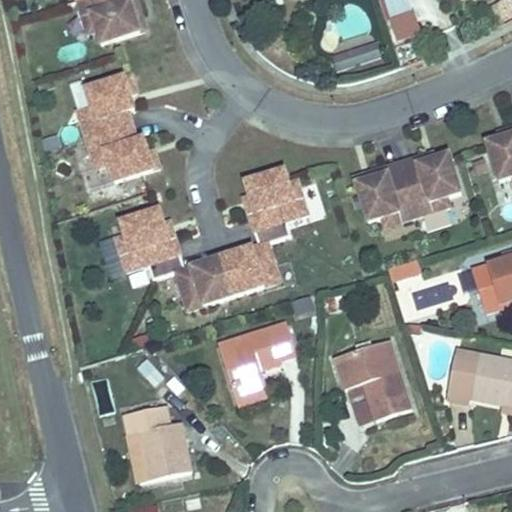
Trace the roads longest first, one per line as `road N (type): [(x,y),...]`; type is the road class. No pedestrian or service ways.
road 1 (residential): [(195,0),(212,47),(247,82),(341,116),(394,107),(511,52)]
road 2 (tertiary): [(0,184),(73,504)]
road 3 (residential): [(511,464),(411,487),(347,511)]
road 4 (unknown): [(247,82),(204,152),(218,236)]
